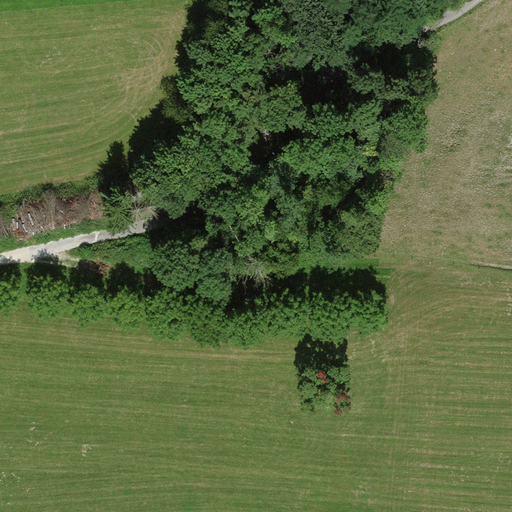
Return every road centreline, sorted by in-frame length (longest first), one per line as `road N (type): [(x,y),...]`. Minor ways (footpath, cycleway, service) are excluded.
road 1 (track): [(4,259),(191,209),(317,85),(474,0)]
road 2 (track): [(368,266),(186,271),(4,259)]
